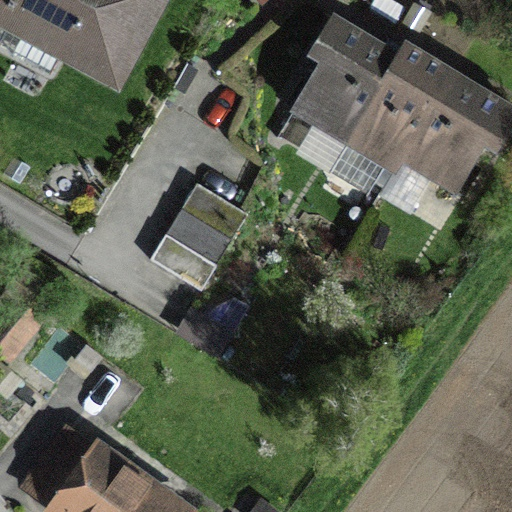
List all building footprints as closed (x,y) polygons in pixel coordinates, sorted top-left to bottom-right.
[(0,0),(0,34),(120,98),(172,0),(0,0)] [(398,61),(333,21),(305,65),(320,74),(289,123),(340,154),(398,61)] [(462,83),(405,49),(398,61),(340,154),(397,189),(407,173),(462,83)] [(497,162),(511,135),(511,113),(462,83),(407,173),(457,202),(485,155),(497,162)] [(246,217),(202,187),(154,258),(198,288),(246,217)] [(12,308),(0,322),(0,367),(9,374),(42,334),(12,308)] [(168,511),(71,439),(21,505),(30,511),(168,511)]
